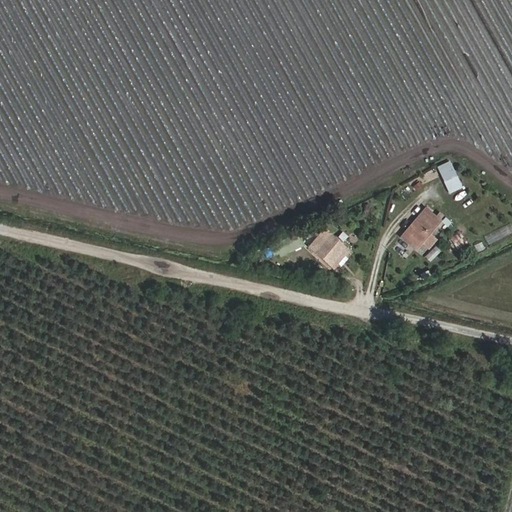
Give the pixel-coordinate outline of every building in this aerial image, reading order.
[(461,185),(456,170),(446,173),(452,188),(461,185)] [(418,248),(444,217),(430,206),(404,236),(418,248)] [(447,237),(455,250),(467,243),(459,230),(447,237)] [(334,266),(350,247),(334,234),(318,253),(334,266)] [(271,248),(277,258),(299,245),(293,235),(271,248)] [(476,252),(485,249),(482,241),(473,245),(476,252)] [(430,262),(441,251),(436,245),(424,256),(430,262)] [(336,268),(352,249),(350,247),(334,266),(336,268)]
